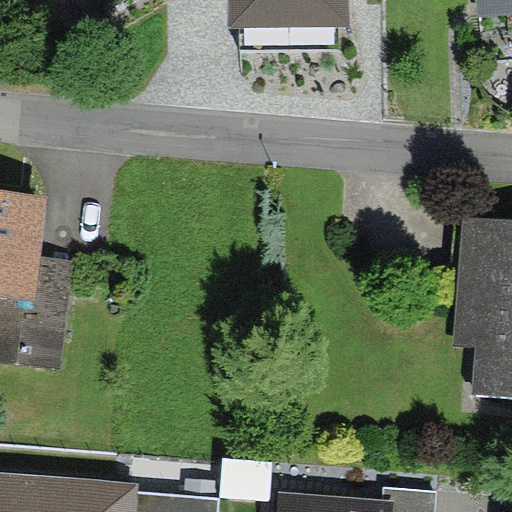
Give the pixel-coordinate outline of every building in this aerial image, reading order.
[(344,29),(343,0),(235,0),(236,32),(344,29)] [(511,0),(478,0),(479,10),(511,10),(511,0)] [(0,362),(44,363),(44,274),(64,274),(63,258),(21,259),(20,193),(0,193),(0,362)] [(511,223),(466,222),(465,279),(464,348),(463,397),(511,397),(511,223)] [(119,478),(0,471),(0,511),(208,511),(209,504),(118,499),(119,478)] [(272,505),(272,511),(432,511),(433,501),(375,500),(375,507),(272,505)]
